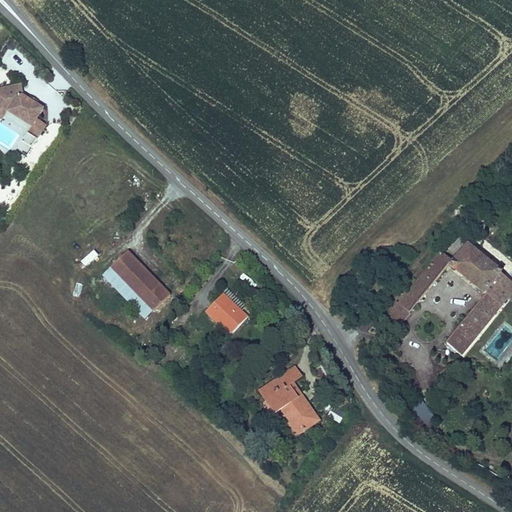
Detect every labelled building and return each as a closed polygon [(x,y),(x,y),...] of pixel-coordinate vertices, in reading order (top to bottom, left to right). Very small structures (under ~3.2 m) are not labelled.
[(31,101),(25,97),(22,86),(0,90),(0,114),(9,113),(33,127),(29,134),(23,142),(33,148),(47,125),(38,120),(45,110),(37,105),(31,101)] [(33,127),(9,113),(0,114),(0,118),(0,120),(5,119),(29,134),(33,127)] [(506,270),(470,241),(454,260),(450,265),(486,294),(462,323),(478,336),(511,295),(511,279),(504,272),(506,270)] [(128,251),(111,267),(154,311),(171,295),(128,251)] [(450,265),(454,260),(442,251),(409,290),(400,301),(399,300),(385,316),(399,327),(450,265)] [(85,269),(99,257),(94,252),(81,264),(85,269)] [(111,267),(98,280),(107,289),(112,284),(145,319),(154,311),(111,267)] [(73,297),(78,299),(83,286),(77,284),(73,297)] [(222,294),(219,296),(237,313),(240,309),(222,294)] [(237,313),(219,296),(206,312),(217,323),(220,321),(232,333),(248,316),(240,309),(237,313)] [(447,342),(463,355),(478,336),(462,323),(447,342)] [(489,345),(484,352),(497,360),(501,352),(489,345)] [(284,373),(273,380),(280,390),(266,400),(276,414),(281,410),(290,423),(300,436),(322,420),(295,381),(302,376),(295,365),(284,373)] [(280,390),(273,380),(259,390),(266,400),(280,390)] [(334,410),(331,420),(342,424),(346,414),(334,410)]
